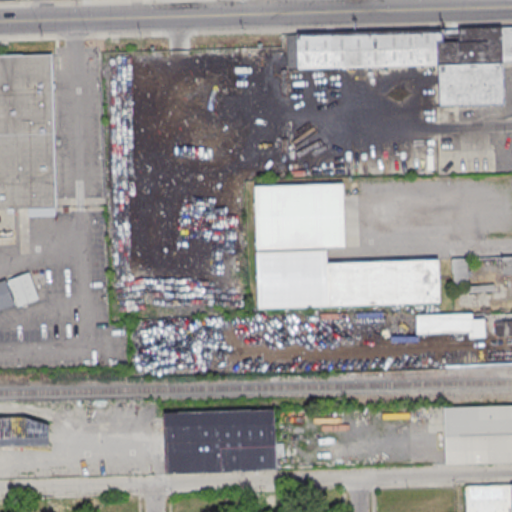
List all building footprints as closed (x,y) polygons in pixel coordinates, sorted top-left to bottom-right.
[(511,30),(285,36),(285,71),(442,67),(443,110),(507,108),(506,65),(511,65),(511,30)] [(0,58),(54,57),(59,211),(0,212),(0,58)] [(258,189),(347,186),(349,250),(260,252),(258,189)] [(260,255),(330,253),(331,264),(442,261),(444,305),(262,311),(260,255)] [(511,275),(511,257),(501,257),(501,275),(511,275)] [(454,262),(455,289),(471,288),(470,261),(454,262)] [(11,282),(21,309),(42,301),(31,274),(11,282)] [(9,282),(0,285),(0,314),(18,308),(9,282)] [(511,336),(511,320),(495,321),(495,336),(511,336)] [(447,409),(511,407),(511,464),(449,466),(447,409)] [(166,416),(277,412),(279,470),(168,474),(166,416)] [(0,422),(0,451),(52,450),(52,429),(27,421),(0,422)] [(511,511),(511,484),(466,485),(466,511),(511,511)]
